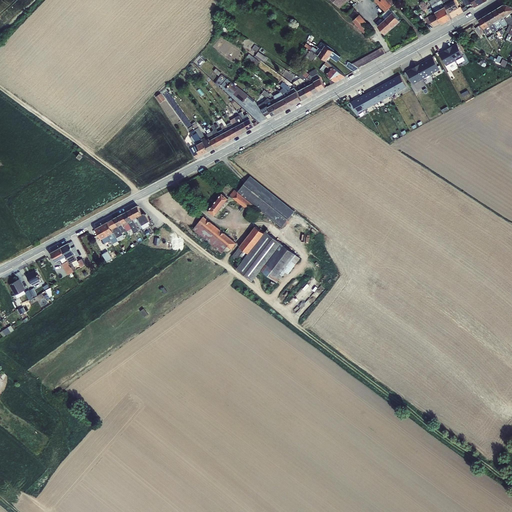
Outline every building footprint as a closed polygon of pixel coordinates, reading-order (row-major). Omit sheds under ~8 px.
[(347,14),(367,37),(374,30),(360,14),(354,8),(347,1),(347,0),(331,0),(347,14)] [(374,0),(385,11),(380,15),(382,17),(376,22),(378,25),(393,12),(389,8),(395,2),(393,0),(374,0)] [(434,10),(435,12),(445,7),(444,5),(442,1),(441,0),(430,0),(425,3),(431,12),(434,10)] [(445,7),(448,12),(459,7),(454,0),(453,0),(444,5),(445,7)] [(497,8),(503,17),(504,17),(510,13),(511,11),(511,6),(507,5),(503,5),(497,8)] [(441,22),(442,24),(452,19),(448,12),(445,7),(435,12),(435,13),(440,22),(441,22)] [(497,8),(493,11),(499,19),(503,17),(497,8)] [(493,11),(488,13),(494,22),(499,19),(493,11)] [(378,26),(385,34),(400,20),(393,12),(378,25),(378,26)] [(431,22),(434,26),(440,22),(435,13),(429,17),(428,17),(421,21),(426,25),(431,22)] [(488,13),(484,16),(489,25),(494,22),(488,13)] [(478,19),(484,28),(489,25),(484,16),(478,19)] [(503,26),(507,23),(504,17),(503,17),(499,19),(503,26)] [(503,26),(499,19),(494,22),(498,29),(503,26)] [(498,29),(494,22),(489,25),(493,32),(498,29)] [(475,28),(480,36),(484,34),(480,25),(475,28)] [(493,32),(489,25),(484,28),(488,34),(493,32)] [(317,55),(318,55),(322,50),(324,47),(319,43),(319,44),(318,44),(312,40),(310,42),(318,48),(317,49),(313,46),(312,47),(306,43),(303,49),(304,49),(302,51),(303,53),(302,54),(313,61),(317,55)] [(440,54),(447,66),(464,56),(457,44),(440,54)] [(322,50),(330,56),(333,51),(325,45),(324,47),(322,50)] [(358,68),(385,53),(382,47),(352,64),(358,68)] [(318,55),(326,61),(330,56),(322,50),(318,55)] [(255,56),(263,61),(266,57),(258,52),(255,56)] [(249,61),(255,66),(259,62),(249,53),(245,58),(246,59),(243,62),(246,64),(249,61)] [(202,56),(196,61),(200,66),(206,60),(202,56)] [(407,71),(414,84),(440,70),(433,57),(407,71)] [(333,66),(326,61),(320,69),(324,72),(328,67),(330,70),(333,66)] [(336,81),(336,82),(346,76),(333,66),(330,70),(326,74),(329,76),(336,81)] [(313,82),(314,81),(320,78),(315,69),(310,72),(308,73),(305,71),(303,70),(301,74),(303,75),(307,78),(313,82)] [(306,80),(309,85),(314,82),(314,81),(313,82),(307,78),(303,75),(301,74),(298,72),(296,75),(300,78),(305,80),(306,80)] [(222,84),(226,78),(222,74),(216,82),(220,86),(222,84)] [(352,102),(358,114),(406,87),(400,75),(352,102)] [(226,78),(222,84),(234,94),(240,98),(245,92),(240,88),(226,78)] [(297,85),(296,85),(298,91),(309,85),(306,80),(305,80),(300,78),(293,82),(297,85)] [(314,82),(319,90),(325,87),(320,78),(314,81),(314,82)] [(284,88),(288,91),(291,89),(284,82),(285,81),(283,80),(280,85),(283,87),(284,88)] [(309,85),(314,93),(319,90),(314,82),(309,85)] [(303,99),(314,93),(309,85),(298,91),(303,99)] [(282,93),(285,97),(290,94),(293,93),(291,89),(288,91),(282,93)] [(273,96),(277,102),(280,100),(285,97),(282,93),(281,91),(280,92),(273,96)] [(290,94),(295,103),(301,100),(296,91),(293,93),(290,94)] [(245,92),(240,98),(243,101),(248,95),(245,92)] [(156,96),(161,103),(165,99),(161,93),(156,96)] [(266,103),(268,107),(274,103),(272,100),(260,94),(256,98),(261,104),(264,101),(266,103)] [(285,97),(290,106),(295,103),(290,94),(285,97)] [(280,100),(284,109),(290,106),(285,97),(280,100)] [(268,107),(273,116),(284,109),(280,100),(277,102),(274,103),(268,107)] [(239,115),(243,122),(250,118),(247,114),(244,115),(240,107),(236,109),(238,113),(239,115)] [(239,124),(243,122),(239,115),(235,117),(236,118),(239,124)] [(224,132),(229,129),(226,125),(222,118),(218,120),(224,132)] [(234,126),(239,124),(236,118),(230,121),(231,122),(233,127),(234,126)] [(243,122),(247,129),(254,126),(250,118),(243,122)] [(243,132),(247,129),(243,122),(239,124),(243,132)] [(215,137),(220,134),(213,124),(211,125),(214,129),(211,131),(215,137)] [(238,134),(243,132),(239,124),(234,126),(238,134)] [(234,137),(238,134),(234,126),(233,127),(229,129),(234,137)] [(195,129),(196,129),(197,132),(202,139),(205,137),(199,127),(195,129)] [(224,132),(229,140),(234,137),(229,129),(224,132)] [(210,140),(215,137),(211,131),(207,134),(209,138),(210,140)] [(192,136),(197,144),(203,141),(202,139),(197,132),(192,136)] [(220,134),(224,142),(229,140),(224,132),(220,134)] [(215,137),(219,145),(224,142),(220,134),(215,137)] [(190,137),(195,146),(197,150),(200,149),(197,144),(192,136),(190,137)] [(203,141),(209,150),(214,147),(210,140),(209,138),(206,139),(205,137),(202,139),(203,141)] [(210,140),(214,147),(219,145),(215,137),(210,140)] [(197,150),(201,155),(209,150),(203,141),(197,144),(200,149),(197,150)] [(201,155),(197,150),(195,146),(192,148),(197,157),(201,155)] [(262,211),(282,226),(294,211),(250,176),(237,191),(262,211)] [(237,191),(233,197),(250,211),(247,217),(253,222),(262,211),(237,191)] [(208,210),(215,215),(228,198),(221,193),(208,210)] [(133,219),(137,216),(142,214),(138,205),(128,210),(133,219)] [(133,219),(128,210),(123,213),(128,221),(130,220),(133,219)] [(123,223),(128,221),(123,213),(119,215),(123,223)] [(142,224),(150,220),(146,214),(144,213),(142,214),(137,216),(142,224)] [(114,218),(119,225),(123,223),(119,215),(114,218)] [(141,229),(144,227),(142,224),(137,216),(133,219),(130,220),(134,228),(137,226),(135,223),(137,222),(141,229)] [(204,216),(193,229),(222,253),(227,246),(231,249),(237,243),(204,216)] [(112,229),(118,225),(119,225),(114,218),(108,221),(112,229)] [(135,229),(134,228),(130,220),(128,221),(133,230),(134,233),(139,230),(138,228),(135,229)] [(103,224),(109,234),(114,232),(112,229),(108,221),(103,224)] [(133,230),(128,221),(123,223),(127,230),(129,232),(133,230)] [(255,226),(264,233),(265,231),(267,228),(259,221),(255,226)] [(127,230),(123,223),(119,225),(118,225),(122,232),(127,230)] [(101,238),(108,235),(109,234),(103,224),(96,228),(101,238)] [(118,225),(112,229),(114,232),(117,237),(123,234),(122,232),(118,225)] [(144,228),(148,235),(154,231),(150,225),(144,228)] [(240,246),(248,253),(264,233),(255,226),(240,246)] [(252,281),(261,270),(281,243),(265,231),(264,233),(248,253),(241,263),(236,268),(252,281)] [(117,237),(114,232),(109,234),(108,235),(111,239),(113,243),(118,240),(117,237)] [(111,239),(108,235),(101,238),(104,243),(111,239)] [(61,247),(66,256),(67,257),(75,253),(68,243),(61,247)] [(281,243),(261,270),(277,282),(286,271),(288,273),(300,258),(281,243)] [(241,263),(248,253),(240,246),(232,256),(241,263)] [(66,256),(61,247),(51,252),(56,261),(60,259),(66,256)] [(102,254),(107,261),(112,258),(108,251),(102,254)] [(75,253),(67,257),(69,260),(70,262),(72,261),(77,259),(75,253)] [(74,271),(70,262),(69,260),(63,263),(62,263),(68,274),(74,271)] [(27,274),(33,286),(41,281),(35,270),(27,274)] [(20,278),(10,284),(15,295),(16,294),(24,290),(25,289),(20,278)] [(46,289),(50,296),(55,294),(51,287),(46,289)] [(25,292),(26,293),(30,300),(34,298),(29,289),(25,292)] [(144,317),(148,314),(144,308),(140,311),(144,317)] [(4,332),(6,335),(14,329),(11,325),(3,330),(4,332)]
